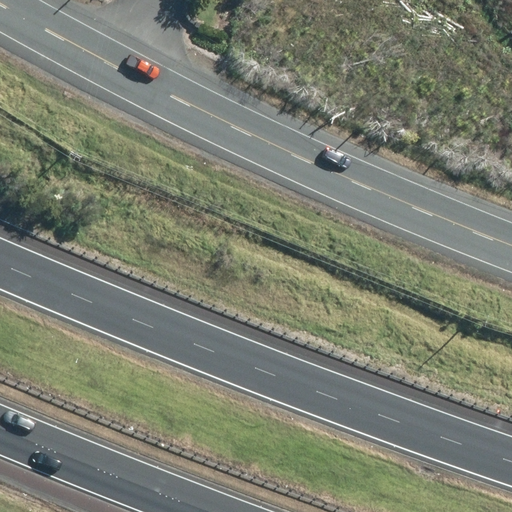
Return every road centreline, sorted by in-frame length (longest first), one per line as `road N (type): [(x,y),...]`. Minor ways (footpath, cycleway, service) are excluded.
road 1 (secondary): [(511,246),(285,151),(0,5)]
road 2 (motorway): [(0,255),(231,354),(511,448)]
road 3 (motorway): [(196,511),(0,430)]
